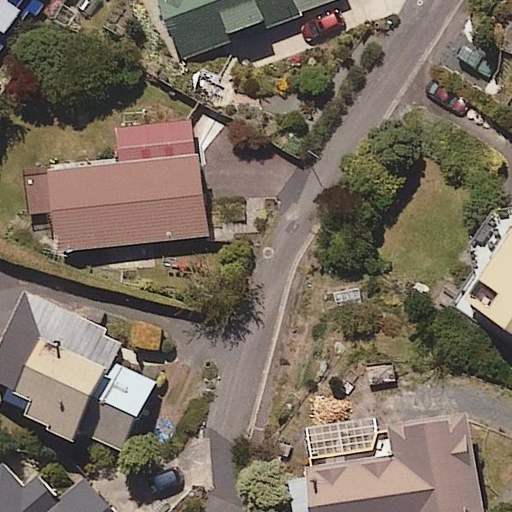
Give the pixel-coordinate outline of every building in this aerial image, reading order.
[(0,37),(28,0),(0,0),(0,85),(3,82),(0,80),(0,37)] [(163,0),(185,58),(343,0),(163,0)] [(199,114),(119,123),(122,158),(37,167),(41,209),(46,249),(211,231),(199,114)] [(511,224),(458,299),(511,338),(511,224)] [(126,332),(30,285),(0,345),(0,372),(14,380),(5,397),(120,453),(156,379),(113,358),(126,332)] [(485,511),(470,403),(309,426),(316,473),(291,477),(296,511),(485,511)] [(28,483),(5,456),(0,460),(0,511),(120,511),(87,472),(61,495),(41,471),(28,483)]
